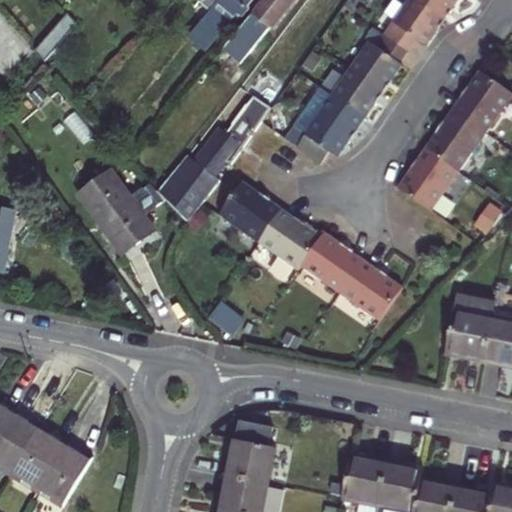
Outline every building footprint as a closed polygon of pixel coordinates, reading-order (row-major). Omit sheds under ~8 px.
[(196,0),(209,11),(189,35),(203,48),(236,9),(240,13),(247,6),(245,4),(247,0),(196,0)] [(261,0),(235,34),(246,41),(251,48),(262,36),(270,26),(290,0),(261,0)] [(442,17),(418,0),(403,0),(381,31),(406,49),(415,36),(424,43),(431,33),(442,17)] [(418,0),(442,17),(453,0),(418,0)] [(375,27),(366,39),(367,40),(372,44),(381,31),(375,27)] [(367,40),(348,67),(381,90),(392,76),(400,64),(397,61),(406,49),(381,31),(372,44),(367,40)] [(381,90),(348,67),(330,93),(362,116),(370,106),(381,90)] [(456,105),(490,130),(511,99),(511,86),(484,67),(466,91),(456,105)] [(312,92),(324,101),(330,93),(317,84),(312,92)] [(289,123),(302,133),(326,149),(334,155),(349,134),(362,116),(330,93),(324,101),(312,92),(289,123)] [(166,203),(183,222),(212,181),(206,177),(218,162),(223,165),(241,140),(239,138),(240,136),(241,134),(244,136),(264,107),(256,100),(228,137),(223,133),(198,166),(189,159),(161,196),(166,203)] [(441,126),(429,143),(463,168),(490,130),(456,105),(441,126)] [(280,135),(293,144),(302,133),(289,123),(280,135)] [(317,162),(326,149),(302,133),(293,144),(317,162)] [(463,168),(429,143),(415,162),(400,183),(434,208),(463,168)] [(111,174),(80,197),(124,257),(138,247),(155,235),(144,219),(166,203),(161,196),(152,186),(131,201),(111,174)] [(255,245),(278,213),(257,198),(239,185),(215,216),(239,234),(255,245)] [(298,270),(318,242),(294,224),(278,213),(255,245),(295,275),(298,270)] [(0,238),(6,240),(10,217),(0,215),(0,238)] [(318,242),(298,270),(335,299),(360,267),(338,250),(321,238),(318,242)] [(374,328),(398,296),(373,276),(360,267),(335,299),(374,328)] [(460,359),(482,363),(492,310),(452,303),(442,356),(460,359)] [(497,366),(511,368),(511,310),(492,307),(492,310),(482,363),(497,366)] [(0,431),(12,411),(0,402),(0,431)] [(12,411),(0,431),(0,468),(8,474),(35,430),(29,426),(25,423),(27,420),(12,411)] [(272,431),(237,424),(230,458),(228,470),(269,478),(274,452),(268,451),(272,431)] [(35,430),(8,474),(34,490),(62,442),(47,432),(45,436),(41,434),(35,430)] [(77,452),(62,442),(34,490),(58,505),(85,461),(81,459),(75,455),(77,452)] [(369,511),(373,511),(381,472),(361,468),(345,464),(340,493),(338,506),(369,511)] [(223,492),(219,511),(262,511),(269,478),(228,470),(223,492)] [(410,511),(416,487),(418,479),(399,475),(381,472),(373,511),(410,511)] [(447,511),(451,494),(432,490),(416,487),(410,511),(447,511)] [(511,511),(511,496),(508,495),(489,492),(487,501),(485,511),(511,511)] [(471,497),(451,494),(447,511),(485,511),(487,501),(471,497)]
